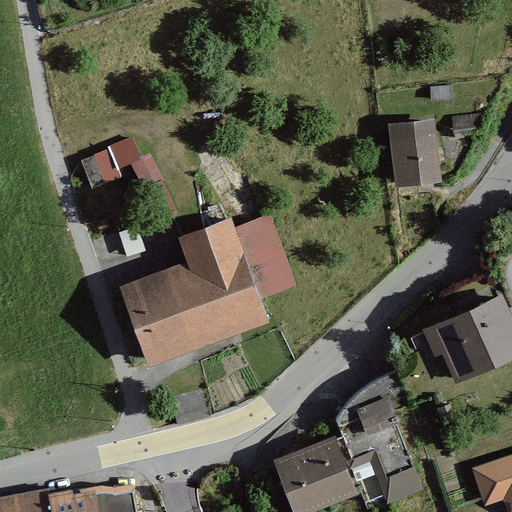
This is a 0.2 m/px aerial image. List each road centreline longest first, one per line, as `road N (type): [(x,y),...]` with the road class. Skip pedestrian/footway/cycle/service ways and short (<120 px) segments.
road 1 (residential): [(168,441),(234,423),(270,403),(432,254),(511,166)]
road 2 (residential): [(144,447),(89,261)]
road 3 (residential): [(144,447),(0,481)]
